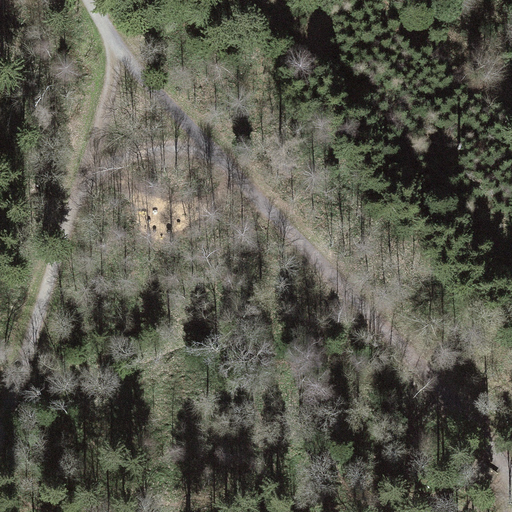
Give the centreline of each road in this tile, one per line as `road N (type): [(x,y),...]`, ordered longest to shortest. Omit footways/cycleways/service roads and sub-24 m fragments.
road 1 (track): [(0,469),(99,171),(130,153),(185,146),(225,154)]
road 2 (track): [(225,154),(511,466)]
road 3 (track): [(97,0),(125,48),(225,154)]
road 4 (track): [(125,48),(99,171)]
